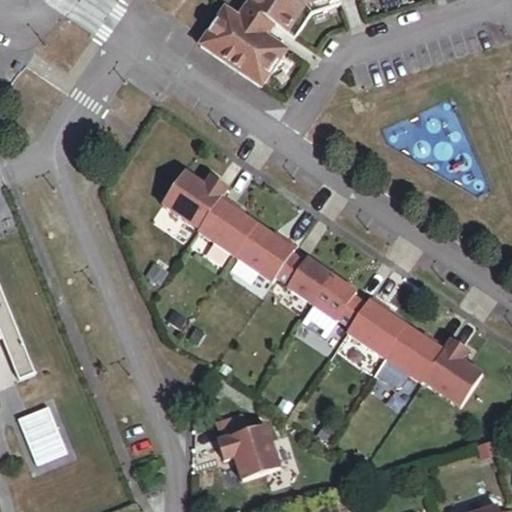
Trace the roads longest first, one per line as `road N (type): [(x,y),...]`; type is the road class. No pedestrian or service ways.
road 1 (residential): [(122,28),(50,149),(175,458),(173,511)]
road 2 (residential): [(503,0),(341,56),(287,141)]
road 3 (residential): [(511,294),(287,141)]
road 4 (residential): [(287,141),(122,28)]
